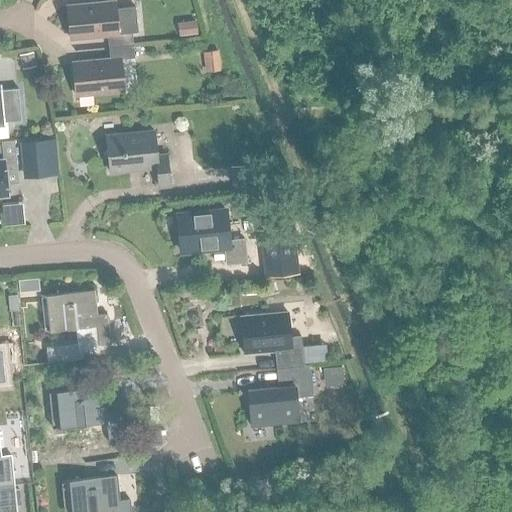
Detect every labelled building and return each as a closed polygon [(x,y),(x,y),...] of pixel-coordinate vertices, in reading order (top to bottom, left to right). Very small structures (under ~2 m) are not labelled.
[(134,7),(117,10),(116,0),(111,1),(67,6),(71,39),(107,36),(108,47),(132,45),(130,34),(137,33),(134,7)] [(177,22),(179,36),(197,34),(195,20),(177,22)] [(133,56),(132,45),(108,47),(110,59),(73,63),(76,96),(123,90),(119,58),(133,56)] [(217,50),(202,51),(204,72),(220,71),(217,50)] [(33,53),(19,55),(21,69),(35,66),(33,53)] [(106,136),(107,149),(103,154),(108,159),(110,172),(156,168),(158,187),(170,186),(167,155),(156,156),(154,131),(106,136)] [(0,159),(0,196),(8,196),(7,184),(17,183),(13,141),(2,142),(4,159),(0,159)] [(45,142),(22,144),(25,177),(49,174),(45,142)] [(255,165),(230,168),(233,192),(257,190),(255,165)] [(246,262),(244,239),(228,241),(225,211),(178,216),(181,251),(225,247),(226,264),(246,262)] [(299,222),(268,226),(274,275),(305,271),(299,222)] [(81,328),(96,326),(98,345),(110,344),(107,314),(96,315),(94,290),(46,295),(50,331),(81,328)] [(16,295),(8,295),(9,312),(17,311),(16,295)] [(276,368),(277,369),(309,366),(309,365),(304,366),(301,336),(291,337),(289,314),(242,317),(244,350),(276,348),(278,368),(276,368)] [(78,360),(76,344),(46,347),(47,363),(78,360)] [(0,382),(4,382),(17,381),(14,350),(0,351),(0,382)] [(309,366),(277,369),(278,388),(249,390),(252,426),(299,422),(297,397),(312,396),(309,366)] [(342,367),(323,369),(324,386),(343,385),(342,367)] [(120,441),(117,411),(106,412),(104,387),(56,392),(60,428),(106,423),(108,442),(120,441)] [(0,486),(14,485),(11,455),(1,456),(0,451),(0,486)] [(130,511),(129,499),(119,500),(117,476),(69,480),(72,511),(118,511),(119,511),(130,511)] [(16,511),(14,485),(0,486),(0,511),(16,511)] [(175,511),(174,493),(157,495),(158,511),(175,511)]
